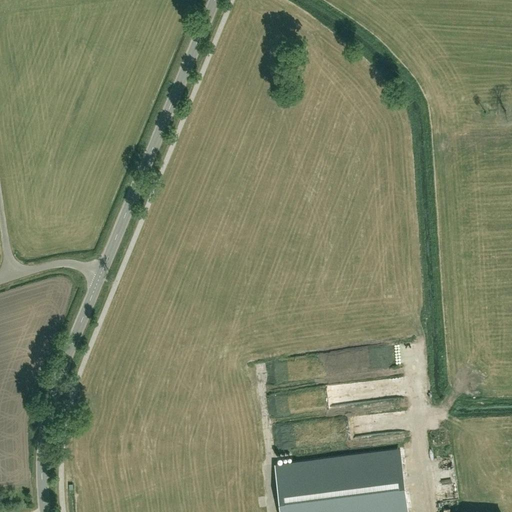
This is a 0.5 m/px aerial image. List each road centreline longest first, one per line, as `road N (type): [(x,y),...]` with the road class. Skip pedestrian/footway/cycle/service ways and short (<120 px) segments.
road 1 (tertiary): [(100,273),(214,0)]
road 2 (tertiary): [(43,511),(43,430),(100,273)]
